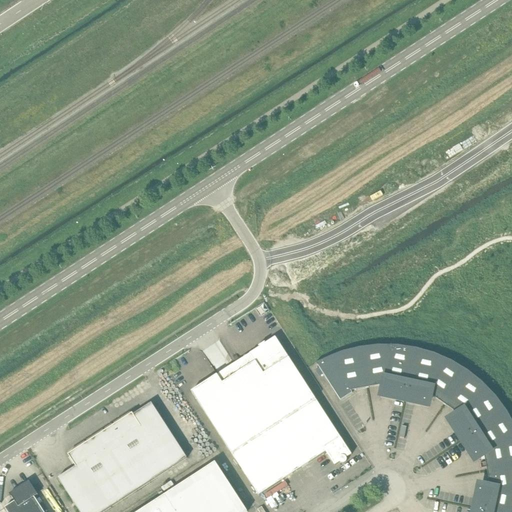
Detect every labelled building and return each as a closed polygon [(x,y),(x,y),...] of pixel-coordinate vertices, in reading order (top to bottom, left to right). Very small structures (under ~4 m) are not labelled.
[(352,455),(276,337),(266,344),(265,343),(262,345),(259,347),(260,348),(250,354),(255,362),(223,383),(217,375),(192,392),(259,496),(326,452),(335,466),(340,462),(343,464),(345,463),(347,462),(347,460),(346,458),(352,455)] [(511,511),(511,420),(507,411),(496,397),(482,382),(468,371),(452,362),(434,354),(416,349),(398,346),(378,346),(360,348),(343,352),(329,357),(317,363),(312,366),(313,367),(317,364),(341,401),(353,393),(351,391),(385,385),(383,395),(428,405),(430,395),(459,415),(450,420),(475,459),(484,454),(491,488),(480,486),(474,511),(511,511)] [(104,511),(187,458),(157,412),(152,403),(133,415),(133,413),(68,455),(76,467),(58,479),(79,511),(104,511)] [(444,435),(453,431),(450,427),(442,431),(444,435)] [(426,451),(429,458),(448,449),(444,443),(426,451)] [(446,452),(449,460),(455,457),(451,449),(446,452)] [(139,511),(247,511),(215,463),(139,511)] [(37,495),(38,495),(35,490),(29,482),(10,494),(11,497),(12,497),(15,501),(5,508),(7,511),(44,511),(34,497),(37,495)] [(346,484),(323,500),(329,509),(345,499),(343,496),(349,492),(348,491),(350,489),(346,484)]
